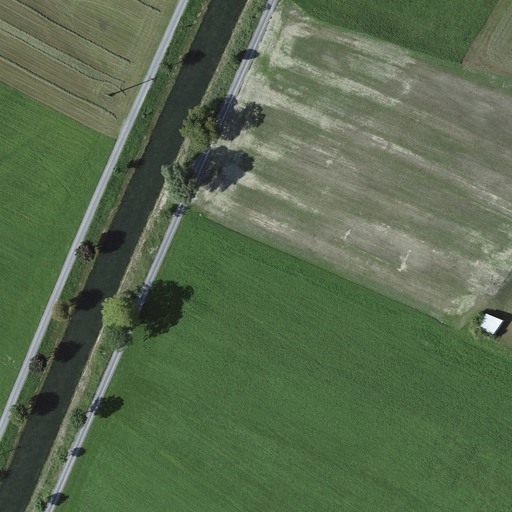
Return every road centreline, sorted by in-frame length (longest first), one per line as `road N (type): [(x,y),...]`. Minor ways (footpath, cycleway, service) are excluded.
road 1 (track): [(51,511),(276,0)]
road 2 (track): [(187,0),(0,437)]
road 3 (track): [(130,125),(32,0)]
road 4 (track): [(511,275),(457,329),(511,352)]
